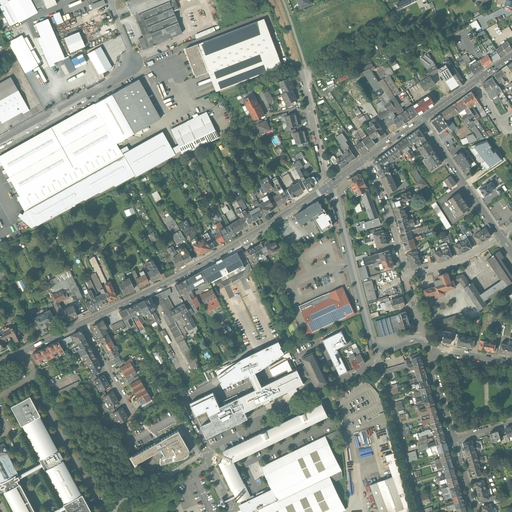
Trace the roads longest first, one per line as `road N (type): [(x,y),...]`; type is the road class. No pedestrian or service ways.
road 1 (secondary): [(329,185),(214,257),(81,323)]
road 2 (residential): [(329,185),(372,341)]
road 3 (unclassified): [(0,144),(131,66)]
road 4 (secondary): [(419,121),(499,235)]
road 5 (residential): [(366,158),(405,274)]
